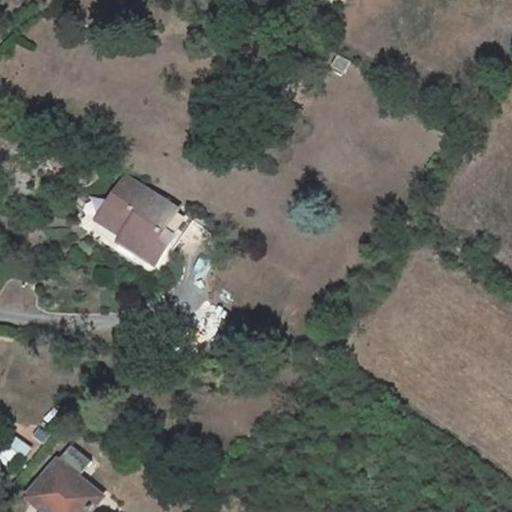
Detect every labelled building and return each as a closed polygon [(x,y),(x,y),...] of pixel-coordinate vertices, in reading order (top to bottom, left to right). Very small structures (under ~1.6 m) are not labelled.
[(339,55),(334,67),(345,73),(351,61),(339,55)] [(178,211),(126,177),(100,220),(115,230),(119,224),(129,231),(122,242),(140,253),(144,247),(162,259),(168,248),(175,238),(165,232),(178,211)] [(175,238),(168,248),(174,252),(194,221),(178,211),(165,232),(175,238)] [(144,247),(140,253),(159,264),(162,259),(144,247)] [(47,508),(52,511),(92,511),(105,497),(60,461),(30,499),(44,511),(47,508)]
